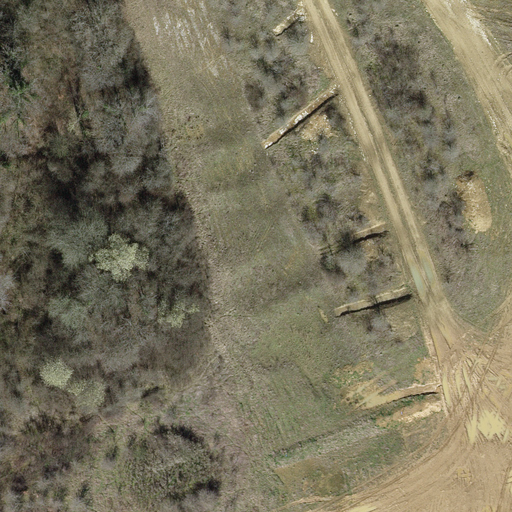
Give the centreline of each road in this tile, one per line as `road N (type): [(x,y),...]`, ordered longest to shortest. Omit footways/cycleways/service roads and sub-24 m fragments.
road 1 (track): [(511,432),(460,387),(314,0)]
road 2 (track): [(511,130),(441,0)]
